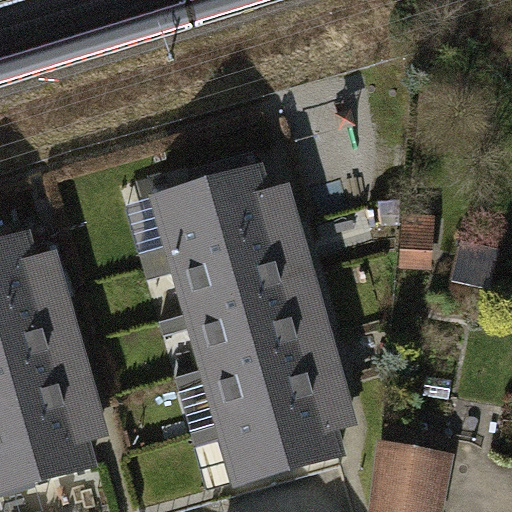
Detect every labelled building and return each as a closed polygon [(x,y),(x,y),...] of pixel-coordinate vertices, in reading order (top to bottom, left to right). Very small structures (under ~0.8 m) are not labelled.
[(143,255),(146,268),(299,225),(288,191),(268,197),(255,155),(226,164),(231,182),(158,203),(171,247),(143,255)] [(430,268),(432,218),(408,217),(406,267),(430,268)] [(0,309),(64,291),(54,258),(33,264),(21,222),(0,227),(0,309)] [(299,225),(146,268),(151,282),(179,274),(191,315),(294,285),(288,266),(309,260),(299,225)] [(191,315),(162,324),(166,338),(195,330),(207,371),(310,340),(304,320),(324,314),(314,279),(294,285),(191,315)] [(64,291),(0,309),(0,368),(59,352),(54,332),(74,326),(64,291)] [(207,371),(178,379),(182,394),(211,386),(223,426),(324,397),(321,377),(341,371),(330,334),(310,340),(207,371)] [(0,368),(0,428),(76,406),(70,386),(90,381),(79,346),(59,352),(0,368)] [(453,382),(428,378),(426,398),(451,400),(453,382)] [(223,426),(193,434),(197,449),(226,441),(238,483),(342,455),(335,431),(354,425),(345,392),(324,397),(223,426)] [(0,428),(0,492),(93,465),(86,443),(106,437),(95,401),(76,406),(0,428)] [(439,511),(450,441),(389,432),(376,511),(439,511)]
